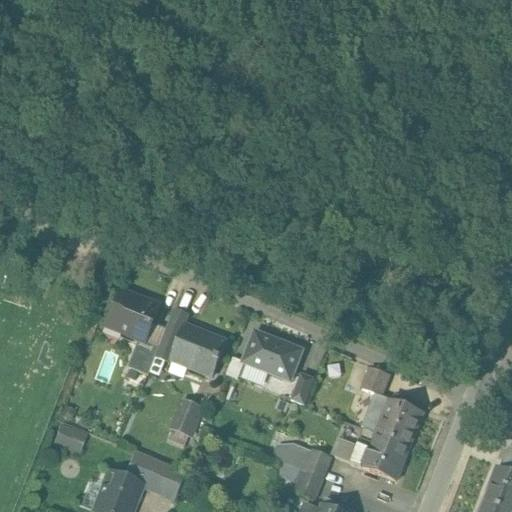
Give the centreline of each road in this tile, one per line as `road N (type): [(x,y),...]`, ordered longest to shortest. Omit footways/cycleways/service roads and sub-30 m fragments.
road 1 (residential): [(478,389),(0,205)]
road 2 (residential): [(430,511),(478,389)]
